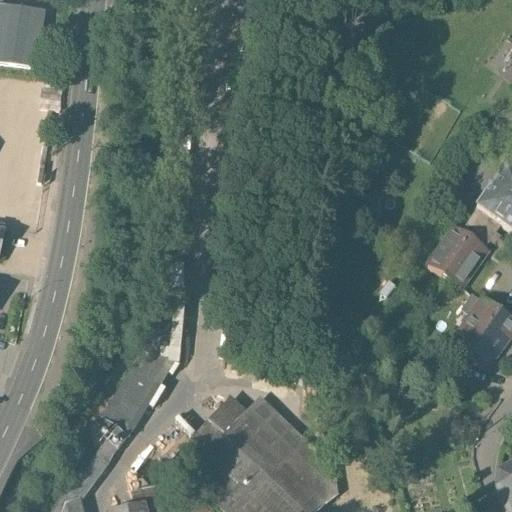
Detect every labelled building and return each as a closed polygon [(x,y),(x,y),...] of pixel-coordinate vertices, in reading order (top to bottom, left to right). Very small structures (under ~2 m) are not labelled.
[(18,10),(0,7),(0,68),(35,75),(45,15),(18,10)] [(511,178),(504,174),(476,215),(478,217),(501,233),(511,240),(511,178)] [(501,233),(478,217),(462,239),(485,255),(501,233)] [(462,239),(454,233),(427,272),(461,295),(488,257),(485,255),(462,239)] [(179,296),(154,295),(148,351),(172,365),(179,296)] [(511,344),(511,325),(483,305),(479,310),(484,314),(477,324),(472,320),(450,353),(486,378),(509,344),(511,345),(511,344)] [(125,438),(172,365),(148,351),(142,346),(97,418),(125,438)] [(324,463),(262,404),(245,420),(231,405),(180,461),(224,511),(321,511),(298,484),(324,463)] [(77,511),(125,438),(97,418),(94,416),(24,509),(22,511),(77,511)] [(511,511),(511,471),(510,470),(496,477),(495,495),(502,511),(511,511)]
